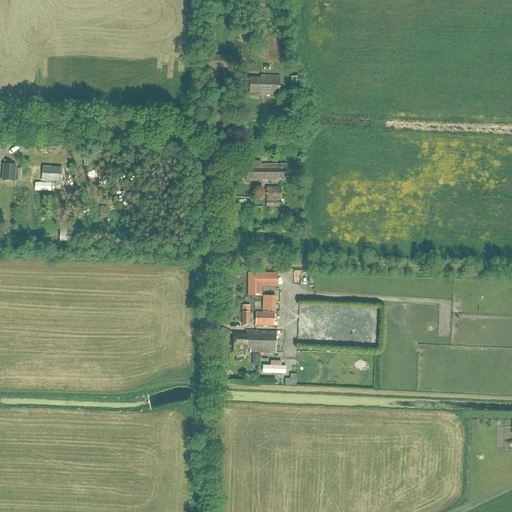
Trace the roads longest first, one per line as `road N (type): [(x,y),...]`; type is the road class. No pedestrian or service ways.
road 1 (unclassified): [(201,511),(210,184),(200,154),(156,130),(0,123)]
road 2 (track): [(209,260),(511,271)]
